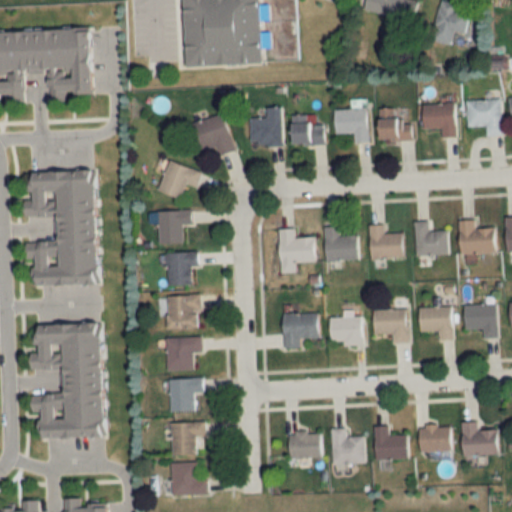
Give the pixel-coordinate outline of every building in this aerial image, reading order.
[(183,64),(180,0),(256,0),(256,1),(268,0),(269,17),(257,17),(258,29),(268,29),(269,46),(260,47),(261,60),(183,64)] [(413,22),(418,0),(363,0),(361,10),(413,22)] [(469,15),(454,12),(456,4),(440,1),(432,41),(450,45),(453,31),(465,33),(469,15)] [(0,96),(6,96),(6,104),(24,103),(23,69),(47,69),(48,101),(66,100),(66,92),(91,91),(89,28),(0,30),(0,96)] [(485,125),(486,134),(501,133),(500,99),(466,100),(467,126),(485,125)] [(422,127),(441,127),(441,136),(455,136),(454,103),(421,104),(422,127)] [(281,146),(281,107),(265,107),(265,117),(250,118),(250,147),(281,146)] [(352,133),(353,141),(367,141),(366,108),(332,109),(333,133),(352,133)] [(377,140),(410,140),(410,118),(395,118),(395,108),(377,108),(377,140)] [(215,146),(217,155),(234,150),(223,113),(191,123),(199,150),(215,146)] [(324,144),(324,125),(308,125),(308,115),(290,115),(290,144),(324,144)] [(185,183),(196,187),(201,172),(167,160),(157,190),(179,198),(185,183)] [(95,170),(29,171),(30,207),(21,207),(21,217),(53,216),(54,243),(23,244),(23,261),(32,261),(33,285),(96,284),(95,170)] [(182,224),(190,224),(190,210),(157,210),(157,243),(182,243),(182,224)] [(474,220),(458,220),(458,253),(494,253),(494,228),(474,228),(474,220)] [(447,255),(447,231),(428,231),(428,221),(414,221),(415,255),(447,255)] [(383,234),(383,224),(369,224),(369,258),(401,258),(401,234),(383,234)] [(358,260),(357,236),(338,236),(338,227),(324,227),(325,261),(358,260)] [(314,238),(294,238),(294,228),(278,228),(278,262),(314,262),(314,238)] [(166,284),(191,284),(191,265),(198,265),(198,252),(166,252),(166,284)] [(199,328),(199,295),(166,295),(166,328),(199,328)] [(464,329),(481,329),(481,337),(497,337),(497,304),(464,304),(464,329)] [(437,330),(437,340),(452,340),(451,306),(418,307),(419,331),(437,330)] [(372,309),(372,333),(392,333),(392,342),(407,342),(407,309),(372,309)] [(282,314),(282,348),(300,348),(300,337),(317,337),(317,314),(282,314)] [(362,316),(329,316),(329,343),(362,343),(362,316)] [(99,323),(32,324),(33,359),(28,359),(28,369),(60,368),(61,393),(42,394),(42,401),(29,402),(30,411),(39,411),(39,438),(102,437),(99,323)] [(201,351),(200,337),(166,337),(166,370),(192,369),(192,352),(201,351)] [(169,411),(193,411),(193,392),(203,391),(202,378),(169,378),(169,411)] [(195,436),(205,436),(204,421),(170,422),(171,456),(195,455),(195,436)] [(496,454),(496,430),(476,430),(476,421),(461,421),(461,455),(496,454)] [(449,424),(418,425),(419,451),(450,450),(449,424)] [(407,459),(407,435),(388,435),(387,425),(374,425),(374,459),(407,459)] [(330,428),(331,464),(364,463),(363,436),(345,437),(345,428),(330,428)] [(320,457),(319,431),(288,431),(288,458),(320,457)] [(171,463),(171,495),(207,495),(207,478),(196,478),(196,462),(171,463)] [(105,511),(105,504),(80,505),(80,498),(63,498),(63,511),(37,511),(37,499),(19,500),(19,508),(0,508),(0,511),(105,511)]
